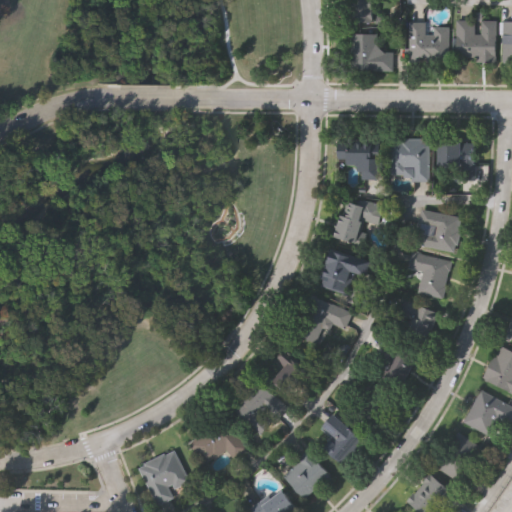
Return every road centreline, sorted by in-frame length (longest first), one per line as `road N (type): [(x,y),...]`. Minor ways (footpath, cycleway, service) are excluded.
road 1 (residential): [(0,460),(70,451),(134,425),(225,356),(284,253),(303,185),(309,100)]
road 2 (residential): [(343,511),(420,420),(459,351),(495,228),(502,103)]
road 3 (tertiary): [(511,102),(309,100)]
